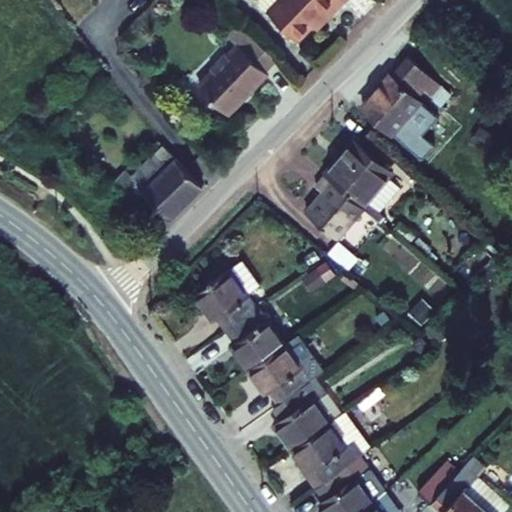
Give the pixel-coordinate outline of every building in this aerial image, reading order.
[(352,15),(366,0),(273,0),(266,7),(308,50),(348,11),(352,15)] [(228,121),(285,67),(241,25),(229,37),(240,49),(232,57),(229,54),(212,72),(216,77),(201,90),(228,121)] [(397,63),(366,93),(432,159),(444,146),(420,121),(414,116),(431,99),(415,82),(424,73),(429,78),(433,82),(442,72),(439,68),(417,46),(398,65),(397,63)] [(326,157),(362,189),(393,156),(360,123),(326,157)] [(130,205),(155,231),(205,183),(162,139),(101,198),(119,216),(130,205)] [(362,189),(326,157),(317,167),(324,175),(306,194),(336,223),(365,191),(362,189)] [(211,299),(220,310),(251,288),(224,252),(188,276),(207,303),(211,299)] [(240,352),(279,324),(252,287),(251,288),(220,310),(230,324),(224,328),(240,352)] [(293,369),(317,351),(293,315),(279,324),(240,352),(256,375),(262,371),(272,384),(293,369)] [(286,431),(320,407),(293,369),(272,384),(265,389),(275,403),(268,407),(286,431)] [(286,431),(313,467),(349,441),(367,428),(339,393),(320,407),(286,431)] [(349,441),(313,467),(310,468),(320,482),(314,485),(332,511),(377,479),(349,441)] [(473,464),(473,465),(462,455),(456,461),(443,451),(416,480),(427,491),(437,500),(449,511),(487,511),(504,493),(473,464)] [(377,479),(332,511),(381,511),(390,506),(388,504),(402,494),(386,473),(377,479)]
